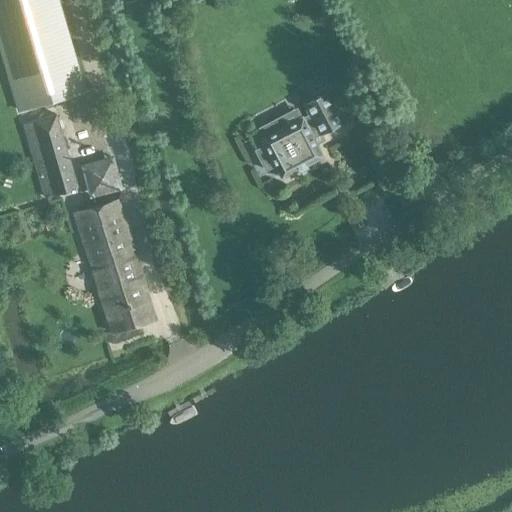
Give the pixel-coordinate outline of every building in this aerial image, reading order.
[(0,0),(0,41),(20,109),(42,103),(83,91),(56,0),(0,0)] [(376,90),(348,105),(355,119),(383,104),(376,90)] [(274,164),(281,177),(322,156),(310,133),(317,129),(319,133),(341,121),(325,91),(303,103),(310,116),(303,119),(301,116),(279,128),(276,125),(262,132),(264,136),(260,138),(264,146),(255,150),(265,169),(274,164)] [(56,113),(22,123),(44,197),(77,187),(56,113)] [(116,155),(83,160),(89,194),(122,188),(116,155)] [(115,198),(74,212),(99,288),(98,288),(112,332),(155,318),(115,198)]
